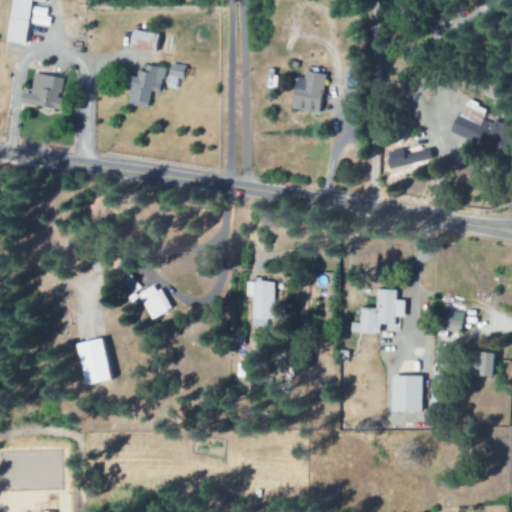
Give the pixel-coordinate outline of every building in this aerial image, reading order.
[(9,0),(4,42),(24,45),(30,1),(43,3),(43,0),(9,0)] [(158,35),(131,30),(127,48),(155,54),(158,35)] [(182,78),(184,67),(169,64),(167,76),(182,78)] [(163,69),(143,66),(142,72),(136,71),(135,78),(126,76),(124,87),(129,88),(126,106),(145,109),(148,92),(159,94),(163,69)] [(295,78),(289,108),(317,114),(324,75),(304,71),(302,79),(295,78)] [(20,104),(59,111),(61,100),(57,100),(61,79),(33,74),(29,95),(22,93),(20,104)] [(449,134),(498,155),(509,131),(482,119),(486,109),(464,99),(449,134)] [(387,151),(388,167),(428,164),(427,152),(403,154),(403,150),(387,151)] [(142,290),(127,272),(122,276),(125,280),(119,285),(130,299),(142,290)] [(274,320),(275,282),(246,282),(246,297),(252,297),(251,327),(266,327),(266,319),(274,320)] [(151,320),(171,309),(156,284),(137,295),(151,320)] [(395,291),(375,290),(374,309),(359,308),(359,324),(350,323),(350,334),(378,335),(379,325),(393,326),(394,318),(403,318),(404,301),(395,301),(395,291)] [(462,313),(443,311),(441,329),(460,331),(462,313)] [(110,381),(100,339),(75,345),(84,387),(110,381)] [(470,376),(491,376),(492,354),(471,353),(470,376)] [(421,377),(390,376),(389,411),(420,412),(421,377)]
